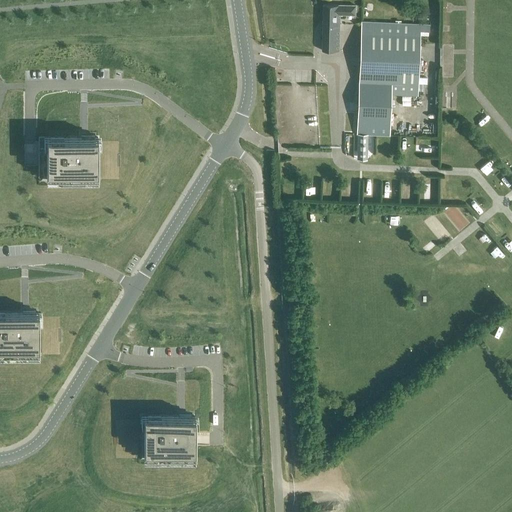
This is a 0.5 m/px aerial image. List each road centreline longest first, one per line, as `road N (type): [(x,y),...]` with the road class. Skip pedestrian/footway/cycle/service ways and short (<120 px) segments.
road 1 (unclassified): [(223,146),(255,174),(279,511)]
road 2 (residential): [(223,146),(139,86),(30,85),(29,162)]
road 3 (residential): [(217,438),(217,360),(145,362),(97,350)]
road 4 (residential): [(135,287),(223,146)]
road 5 (residential): [(223,146),(247,88),(236,0)]
road 6 (residential): [(0,459),(40,439),(97,350)]
road 7 (residential): [(135,287),(65,259),(0,262)]
